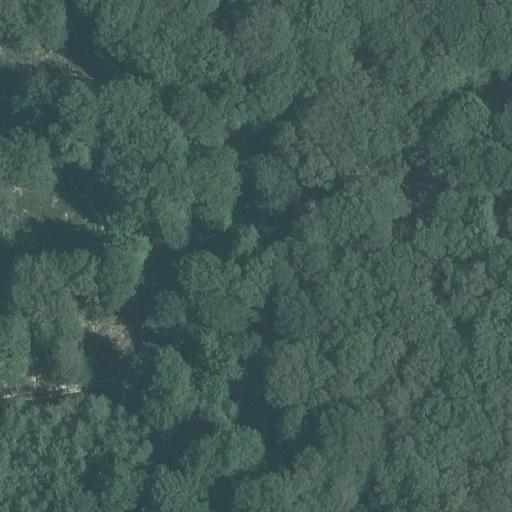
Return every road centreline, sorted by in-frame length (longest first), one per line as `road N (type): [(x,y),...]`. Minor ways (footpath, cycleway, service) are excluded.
road 1 (track): [(0,405),(511,324)]
road 2 (track): [(0,112),(14,121),(126,386)]
road 3 (track): [(217,511),(126,386)]
